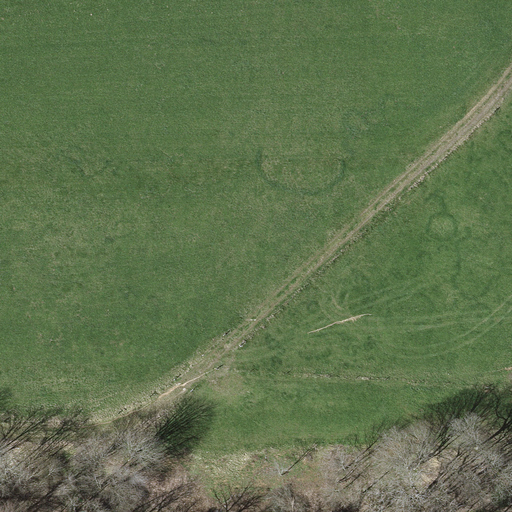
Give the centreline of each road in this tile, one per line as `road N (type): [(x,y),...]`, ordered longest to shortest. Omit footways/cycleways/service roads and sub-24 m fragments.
road 1 (track): [(0,439),(125,432),(409,181)]
road 2 (track): [(511,78),(409,181)]
